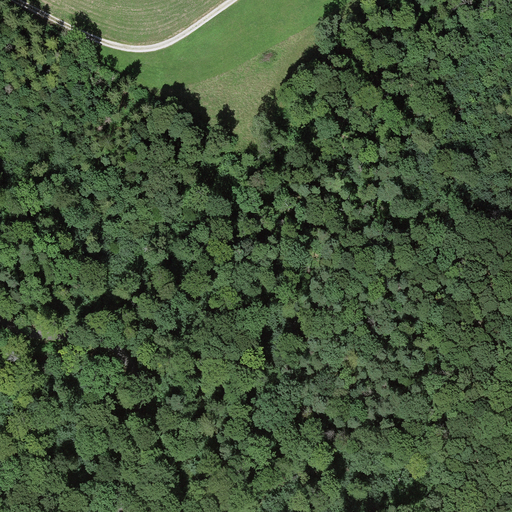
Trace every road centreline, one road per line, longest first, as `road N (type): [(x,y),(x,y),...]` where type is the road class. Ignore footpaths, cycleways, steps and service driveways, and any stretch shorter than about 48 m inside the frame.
road 1 (unclassified): [(108,511),(128,361),(104,343),(22,334),(0,317)]
road 2 (track): [(465,511),(511,256)]
road 3 (track): [(231,0),(168,42),(133,50),(96,42),(7,0)]
road 4 (track): [(0,207),(40,77)]
road 5 (track): [(118,350),(131,290),(128,216)]
